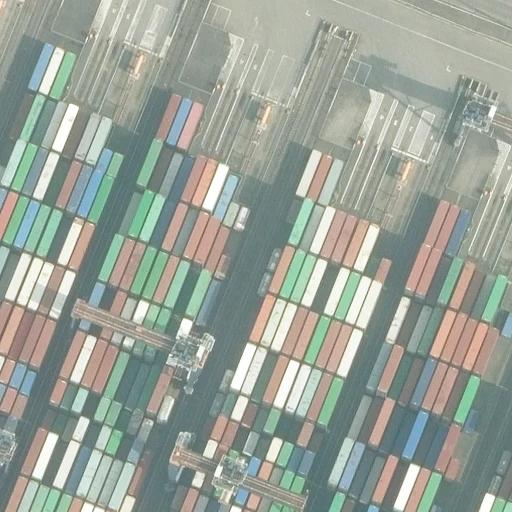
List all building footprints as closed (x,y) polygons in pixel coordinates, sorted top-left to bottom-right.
[(152,146),(138,188),(149,191),(152,182),(160,185),(156,197),(170,201),(185,157),(152,146)] [(179,208),(222,221),(236,175),(196,163),(194,170),(200,171),(193,196),(183,193),(179,208)] [(91,220),(98,175),(67,170),(60,216),(91,220)] [(318,259),(330,213),(300,205),(288,251),(318,259)] [(112,346),(124,300),(114,297),(102,343),(112,346)] [(153,333),(160,316),(150,312),(144,329),(153,333)] [(439,339),(439,361),(482,361),(482,327),(449,327),(449,339),(439,339)]
